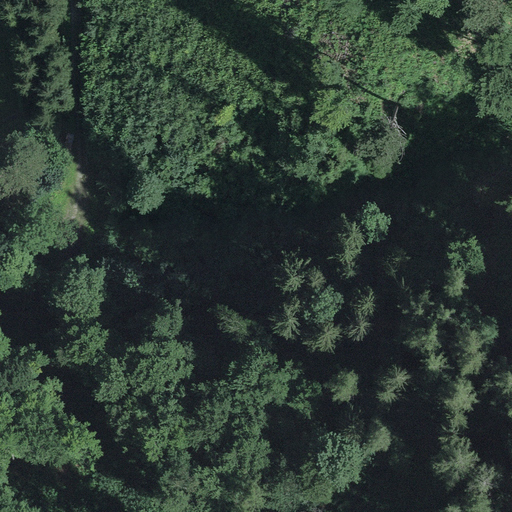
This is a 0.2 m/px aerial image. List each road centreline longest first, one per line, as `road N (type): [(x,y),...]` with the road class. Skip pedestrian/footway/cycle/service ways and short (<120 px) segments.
road 1 (track): [(56,281),(50,334),(69,345),(115,340),(274,269),(341,211),(511,91)]
road 2 (track): [(0,307),(70,274),(79,248),(87,192),(75,71),(78,0)]
